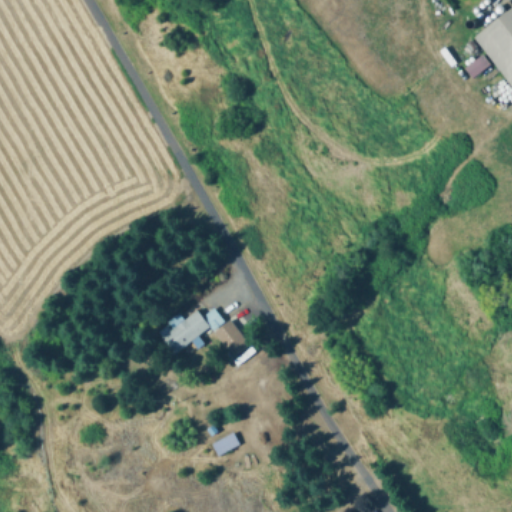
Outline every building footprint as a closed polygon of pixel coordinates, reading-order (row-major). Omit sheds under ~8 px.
[(511,84),(475,37),(511,7),(511,84)] [(463,65),(471,76),(490,63),(482,52),(463,65)] [(226,321),(214,328),(205,314),(217,307),(226,321)] [(198,310),(209,324),(175,351),(162,335),(175,324),(173,321),(181,315),(186,320),(198,310)] [(249,343),(236,354),(217,330),(231,320),(249,343)] [(240,443),(221,454),(216,444),(234,433),(240,443)]
